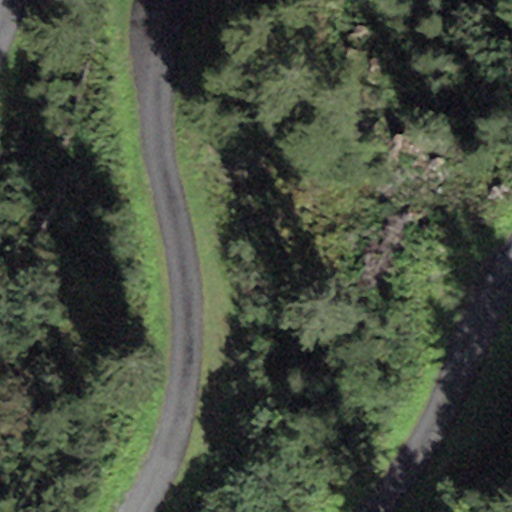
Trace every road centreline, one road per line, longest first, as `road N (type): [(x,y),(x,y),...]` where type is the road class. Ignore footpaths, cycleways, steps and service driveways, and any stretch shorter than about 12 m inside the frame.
road 1 (track): [(133,511),(191,371),(195,326),(150,106),(158,0)]
road 2 (track): [(511,263),(424,439),(366,511)]
